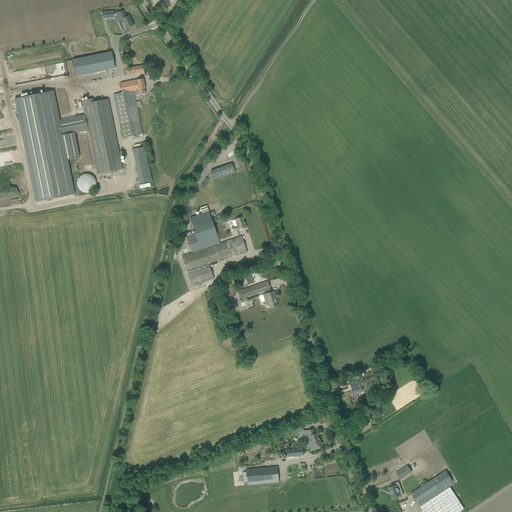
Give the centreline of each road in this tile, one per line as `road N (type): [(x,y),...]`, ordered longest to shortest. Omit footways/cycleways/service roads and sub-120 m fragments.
road 1 (unclassified): [(370,511),(256,174),(224,118)]
road 2 (track): [(224,118),(174,193),(101,511)]
road 3 (unclassified): [(142,0),(224,118)]
